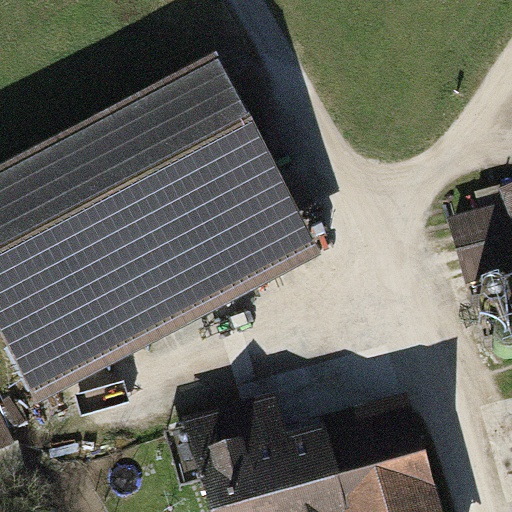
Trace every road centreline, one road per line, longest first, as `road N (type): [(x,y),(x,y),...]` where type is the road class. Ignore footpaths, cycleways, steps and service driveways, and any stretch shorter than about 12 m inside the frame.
road 1 (track): [(473,511),(375,230)]
road 2 (track): [(241,0),(375,230)]
road 3 (track): [(375,230),(474,145),(511,76)]
